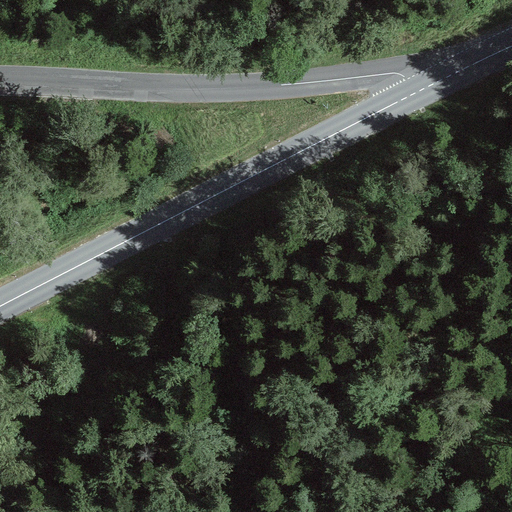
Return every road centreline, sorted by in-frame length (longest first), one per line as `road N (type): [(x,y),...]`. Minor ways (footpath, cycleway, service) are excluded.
road 1 (tertiary): [(0,302),(422,89)]
road 2 (residential): [(0,81),(212,88),(394,73),(422,89)]
